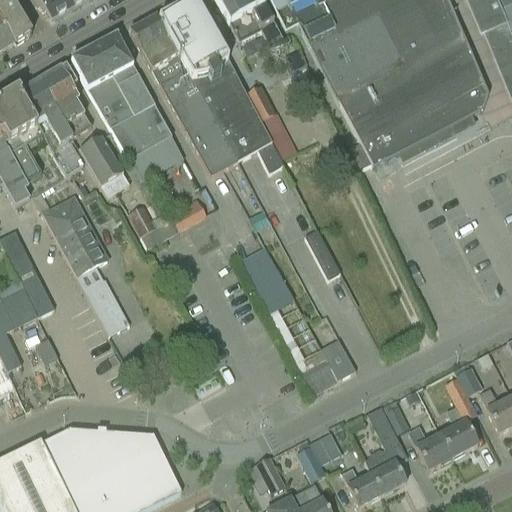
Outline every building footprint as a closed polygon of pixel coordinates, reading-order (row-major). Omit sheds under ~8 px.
[(0,0),(0,28),(14,51),(29,41),(4,0),(0,0)] [(33,0),(50,29),(100,0),(33,0)] [(269,56),(289,46),(292,44),(289,40),(281,45),(256,0),(210,0),(237,49),(259,37),(269,56)] [(263,0),(268,8),(282,35),(295,29),(299,27),(290,9),(308,0),(263,0)] [(308,0),(290,9),(299,27),(295,29),(369,173),(471,121),(413,10),(407,0),(308,0)] [(407,0),(413,10),(434,0),(407,0)] [(442,0),(434,0),(413,10),(471,121),(480,116),(483,109),(486,101),(442,0)] [(484,39),(511,108),(511,71),(507,60),(481,0),(463,0),(479,37),(484,39)] [(511,0),(481,0),(507,60),(511,71),(511,45),(508,36),(511,34),(511,0)] [(266,180),(284,170),(260,127),(258,128),(244,101),(245,101),(205,29),(195,11),(160,30),(158,27),(160,26),(159,24),(157,25),(155,22),(154,23),(175,63),(190,86),(204,115),(205,115),(214,126),(237,167),(255,157),(266,180)] [(208,183),(237,167),(214,126),(205,115),(204,115),(190,86),(175,63),(154,23),(128,37),(186,142),(208,183)] [(0,58),(14,51),(0,28),(0,58)] [(170,143),(124,59),(116,44),(115,41),(69,66),(70,68),(78,83),(127,167),(170,143)] [(299,57),(283,64),(290,78),(296,75),(300,83),(309,78),(299,57)] [(59,74),(37,86),(71,144),(90,132),(75,107),(78,105),(70,93),(75,90),(64,71),(59,74)] [(37,86),(15,99),(40,142),(51,161),(64,182),(81,172),(66,147),(71,144),(37,86)] [(259,94),(245,101),(244,101),(258,128),(260,127),(273,121),(259,94)] [(15,99),(0,108),(0,140),(1,140),(6,148),(5,149),(9,157),(7,159),(23,187),(37,179),(22,153),(40,142),(15,99)] [(0,189),(3,194),(13,212),(21,208),(27,205),(22,194),(25,192),(23,187),(7,159),(9,157),(5,149),(6,148),(1,140),(0,140),(0,189)] [(127,192),(100,144),(78,156),(99,193),(102,192),(108,203),(127,192)] [(82,193),(77,196),(82,204),(87,201),(82,193)] [(128,331),(103,286),(101,287),(93,271),(105,265),(72,203),(48,216),(39,199),(32,203),(41,219),(82,297),(106,343),(128,331)] [(194,204),(166,220),(176,237),(204,221),(194,204)] [(163,217),(148,225),(142,213),(126,221),(144,254),(145,255),(176,238),(163,217)] [(267,251),(281,244),(270,219),(255,225),(267,251)] [(325,286),(338,280),(314,236),(302,243),(325,286)] [(0,245),(0,252),(16,283),(23,298),(36,324),(52,316),(13,239),(8,241),(0,245)] [(266,319),(284,309),(291,305),(263,254),(251,261),(238,268),(266,319)] [(0,295),(0,308),(23,298),(16,283),(8,287),(9,291),(0,295)] [(0,340),(11,335),(36,324),(23,298),(0,308),(0,340)] [(318,356),(324,367),(336,388),(354,378),(336,347),(318,356)] [(312,401),(336,388),(324,367),(300,381),(312,401)] [(480,396),(468,375),(454,382),(466,403),(480,396)] [(8,385),(0,388),(0,401),(13,396),(8,385)] [(511,410),(508,404),(495,410),(488,396),(477,402),(497,441),(511,432),(511,410)] [(438,441),(450,465),(476,452),(463,427),(474,422),(461,397),(450,404),(455,414),(444,419),(452,433),(438,441)] [(413,399),(405,403),(408,411),(409,411),(417,407),(413,399)] [(384,418),(396,441),(407,435),(396,412),(384,418)] [(379,414),(364,422),(383,459),(379,461),(378,465),(376,470),(379,475),(369,481),(380,502),(404,490),(394,471),(406,465),(379,414)] [(426,478),(450,465),(438,441),(425,448),(417,434),(406,439),(426,478)] [(151,511),(179,499),(151,441),(68,435),(40,449),(38,447),(0,466),(0,511),(151,511)] [(328,440),(307,451),(309,454),(318,471),(339,460),(328,440)] [(323,481),(318,471),(309,454),(308,454),(294,461),(304,479),(309,489),(323,481)] [(282,494),(272,474),(259,481),(270,500),(282,494)] [(361,511),(380,502),(369,481),(356,487),(350,476),(340,481),(348,497),(355,511),(361,511)] [(313,492),(301,498),(288,505),(291,511),(324,511),(321,505),(320,506),(313,492)]
